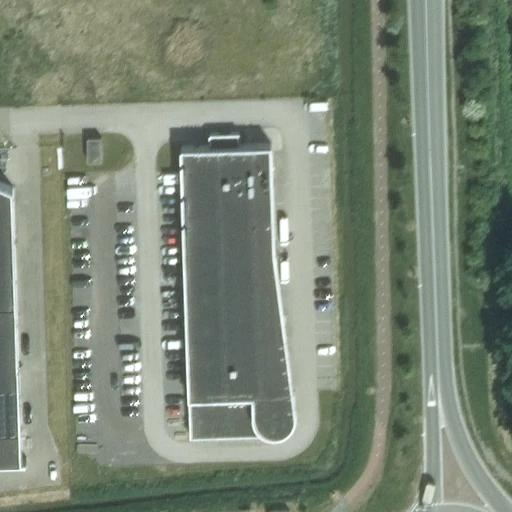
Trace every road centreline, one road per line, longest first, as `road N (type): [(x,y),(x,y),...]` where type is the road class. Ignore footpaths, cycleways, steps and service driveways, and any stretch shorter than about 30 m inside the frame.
road 1 (tertiary): [(437,361),(425,0)]
road 2 (tertiary): [(499,511),(451,414),(437,361)]
road 3 (tertiary): [(437,361),(432,511)]
